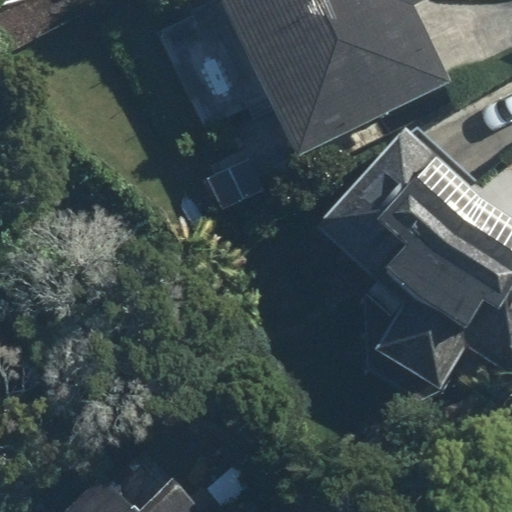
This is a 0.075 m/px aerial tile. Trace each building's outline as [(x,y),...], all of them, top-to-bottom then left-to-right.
[(225,0),(306,164),(459,90),(422,13),(447,1),(447,0),(225,0)] [(511,214),(490,200),(410,132),(321,236),(407,309),(379,352),(444,394),(472,351),(511,377),(511,214)] [(425,461),(379,426),(348,467),(394,502),(425,461)] [(234,444),(201,477),(236,511),(251,511),(277,486),(234,444)] [(198,511),(178,492),(157,511),(139,511),(112,483),(82,511),(198,511)]
